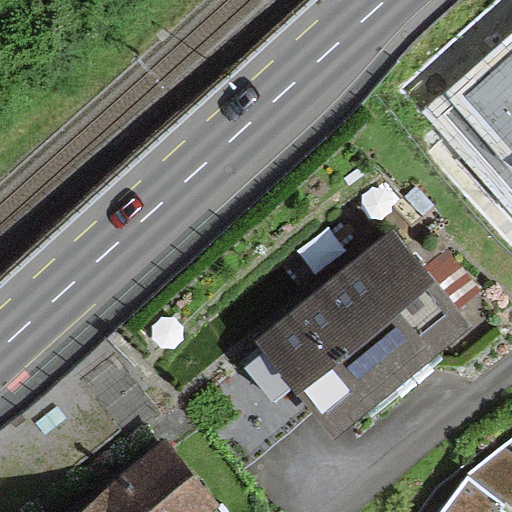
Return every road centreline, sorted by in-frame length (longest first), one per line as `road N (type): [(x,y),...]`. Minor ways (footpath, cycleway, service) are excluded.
road 1 (primary): [(382,0),(0,345)]
road 2 (residential): [(335,511),(511,370)]
